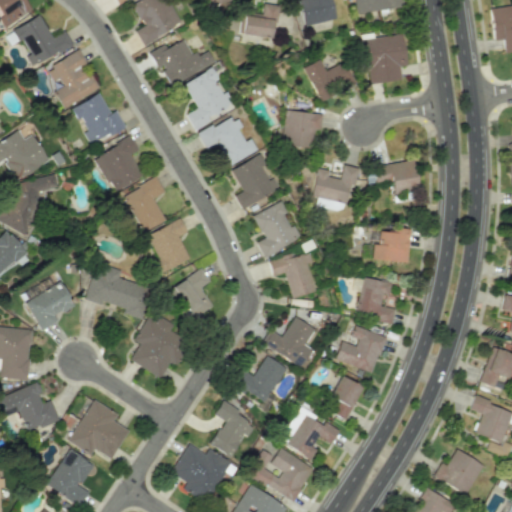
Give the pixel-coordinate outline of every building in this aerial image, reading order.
[(28,10),(22,0),(0,0),(0,24),(2,27),(28,10)] [(177,23),(164,0),(136,0),(128,4),(140,26),(132,30),(139,44),(177,23)] [(328,0),(295,0),(301,25),(332,18),(328,0)] [(399,0),(350,0),(352,13),(400,7),(399,0)] [(269,38),(273,4),(261,3),(259,14),(242,12),(239,34),(269,38)] [(511,50),(511,4),(488,8),(492,40),(500,39),(502,51),(511,50)] [(70,45),(62,31),(49,38),(37,15),(2,34),(8,45),(17,39),(31,65),(70,45)] [(359,38),(364,84),(398,80),(397,66),(403,66),(400,34),(359,38)] [(211,62),(204,51),(192,57),(182,38),(164,47),(162,44),(145,52),(154,68),(157,66),(167,85),(211,62)] [(96,88),(76,50),(43,68),(50,81),(56,78),(60,86),(51,91),(59,107),(96,88)] [(299,67),(316,100),(351,83),(340,61),(321,71),(315,59),(299,67)] [(180,82),(193,109),(183,114),(190,130),(206,122),(203,115),(229,103),(223,91),(218,94),(212,81),(215,79),(209,68),(180,82)] [(107,113),(96,93),(69,107),(82,132),(80,133),(87,145),(121,126),(113,110),(107,113)] [(309,148),(310,129),(317,130),(318,113),(282,110),(279,145),(309,148)] [(224,166),(253,150),(247,138),(241,141),(235,129),(237,128),(229,114),(194,134),(203,150),(213,144),(224,166)] [(29,134),(20,139),(15,130),(0,138),(0,159),(12,180),(44,162),(29,134)] [(139,175),(127,155),(136,150),(128,136),(91,157),(110,191),(139,175)] [(238,208),(275,188),(270,177),(265,180),(257,166),(261,164),(255,153),(227,169),(239,191),(231,195),(238,208)] [(410,160),(370,165),(373,182),(387,180),(389,195),(415,192),(410,160)] [(355,167),(339,164),(337,178),(324,176),(326,170),(313,167),(308,196),(342,203),(345,184),(351,185),(355,167)] [(6,184),(9,201),(0,203),(5,223),(25,219),(24,216),(35,213),(31,192),(54,188),(51,174),(6,184)] [(162,220),(150,198),(162,192),(154,177),(118,196),(138,233),(162,220)] [(249,213),(260,238),(253,241),(259,255),(297,239),(291,224),(286,226),(280,213),(283,212),(278,201),(249,213)] [(175,236),(184,232),(177,218),(143,234),(160,271),(186,258),(175,236)] [(367,259),(404,262),(406,228),(388,226),(388,231),(374,231),(373,244),(367,243),(367,259)] [(0,269),(22,253),(3,229),(0,231),(0,269)] [(287,297),(310,292),(304,263),(308,262),(306,253),(289,256),(289,254),(265,259),(269,275),(282,273),(287,297)] [(117,270),(92,262),(81,299),(138,317),(147,287),(115,277),(117,270)] [(210,307),(197,287),(207,281),(199,268),(164,289),(185,322),(210,307)] [(389,323),(391,308),(382,307),(386,282),(359,277),(352,316),(389,323)] [(38,330),(54,320),(52,316),(70,305),(57,282),(21,302),(38,330)] [(511,330),(511,297),(501,295),(498,309),(509,312),(505,329),(511,330)] [(131,340),(136,343),(127,360),(157,378),(166,362),(172,365),(186,342),(167,330),(170,324),(156,316),(153,321),(144,316),(131,340)] [(308,348),(302,345),(311,328),(290,316),(278,336),(267,330),(259,344),(298,367),(308,348)] [(28,329),(0,326),(0,376),(24,379),(28,329)] [(382,336),(351,326),(346,341),(338,338),(331,359),(369,372),(382,336)] [(476,381),(491,387),(496,375),(504,378),(511,356),(511,354),(489,346),(476,381)] [(282,368),(262,355),(249,376),(240,370),(232,384),(261,402),(282,368)] [(343,419),(359,386),(337,376),(321,409),(343,419)] [(55,420),(48,400),(38,403),(35,394),(38,393),(34,382),(0,394),(0,414),(15,409),(23,431),(55,420)] [(471,434),(487,438),(483,450),(504,457),(508,444),(499,441),(504,422),(511,424),(511,422),(511,413),(485,405),(487,399),(471,395),(466,410),(478,413),(471,434)] [(88,454),(91,449),(109,459),(125,429),(110,421),(115,413),(89,398),(64,442),(88,454)] [(227,456),(240,434),(244,436),(251,425),(233,415),(236,409),(219,400),(211,414),(220,420),(206,444),(227,456)] [(336,429),(321,421),(319,424),(301,414),(283,445),(307,459),(313,448),(309,446),(315,436),(328,443),(336,429)] [(168,473),(183,481),(179,489),(204,503),(221,471),(228,475),(233,465),(205,449),(203,453),(184,443),(168,473)] [(43,486),(77,506),(85,491),(77,486),(89,464),(64,449),(43,486)] [(478,462),(451,450),(445,465),(436,461),(429,478),(465,493),(478,462)] [(282,511),(285,508),(246,484),(229,511),(282,511)] [(409,511),(446,511),(451,503),(422,488),(409,511)]
